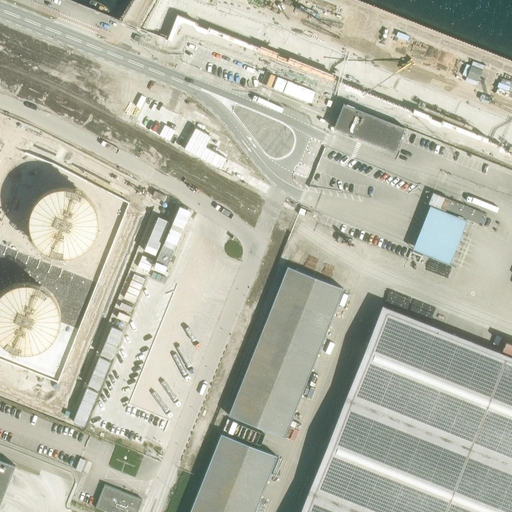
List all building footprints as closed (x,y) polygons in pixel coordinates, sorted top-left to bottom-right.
[(394,153),(404,128),(343,103),(333,128),(394,153)] [(52,255),(60,257),(66,257),(73,256),(79,254),(85,251),(89,246),(93,241),(96,235),(98,229),(99,222),(98,216),(97,210),(94,204),(91,199),(86,195),(81,191),(75,189),(68,187),(61,187),(53,188),(47,191),(41,196),(35,201),(32,207),(29,214),(28,222),(29,229),(31,236),(35,242),(40,248),(46,252),(52,255)] [(432,193),(428,204),(473,222),(478,224),(483,213),(477,211),(432,193)] [(343,288),(287,266),(228,415),(284,437),(343,288)] [(437,275),(447,278),(449,272),(439,269),(437,275)] [(12,352),(20,354),(26,354),(33,353),(39,351),(44,347),(49,343),(53,338),(56,332),(58,326),(59,319),(58,313),(57,307),(54,301),(50,296),(46,292),(41,288),(35,286),(28,284),(21,284),(13,285),(7,288),(1,292),(0,292),(0,344),(6,349),(12,352)] [(511,511),(511,355),(380,303),(375,315),(296,511),(511,511)] [(432,306),(427,319),(438,324),(443,310),(432,306)] [(501,346),(511,351),(511,350),(511,336),(507,334),(501,346)] [(253,511),(276,456),(220,433),(189,511),(253,511)] [(0,503),(15,465),(0,459),(0,503)] [(106,511),(137,511),(142,499),(104,484),(95,508),(106,511)]
